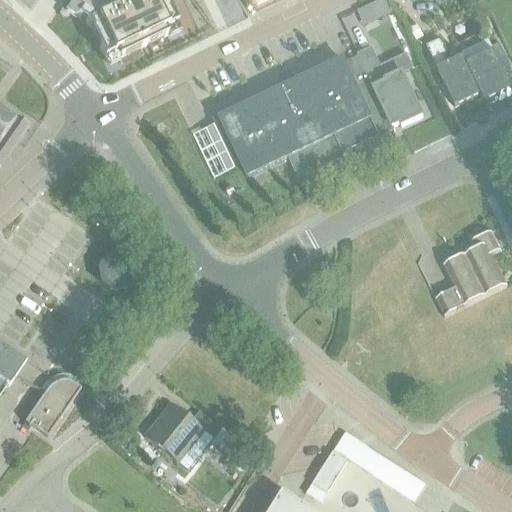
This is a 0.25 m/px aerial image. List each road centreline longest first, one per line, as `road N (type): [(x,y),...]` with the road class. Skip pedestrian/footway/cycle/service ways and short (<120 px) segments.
road 1 (residential): [(235,292),(312,239),(487,150)]
road 2 (residential): [(26,487),(120,403),(194,319),(235,292)]
road 3 (residential): [(96,118),(323,0)]
road 4 (residential): [(235,292),(164,219),(96,118)]
road 5 (residential): [(249,511),(327,384)]
road 6 (residential): [(96,118),(0,11)]
road 7 (residential): [(327,384),(235,292)]
road 8 (residential): [(0,205),(96,118)]
